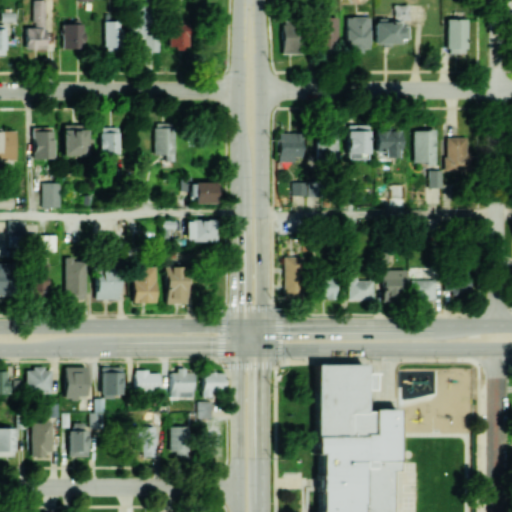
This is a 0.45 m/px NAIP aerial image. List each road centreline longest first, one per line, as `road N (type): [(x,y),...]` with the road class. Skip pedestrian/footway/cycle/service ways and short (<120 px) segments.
road 1 (secondary): [(262,325),(254,0)]
road 2 (secondary): [(243,0),(237,325)]
road 3 (residential): [(496,325),(497,0)]
road 4 (secondary): [(0,350),(262,351)]
road 5 (secondary): [(262,351),(511,348)]
road 6 (residential): [(262,90),(511,89)]
road 7 (secondary): [(262,325),(511,325)]
road 8 (secondary): [(0,326),(237,325)]
road 9 (residential): [(0,487),(237,487)]
road 10 (residential): [(0,90),(237,90)]
road 11 (secondary): [(237,325),(237,511)]
road 12 (residential): [(497,511),(497,349)]
road 13 (secondary): [(262,511),(262,351)]
